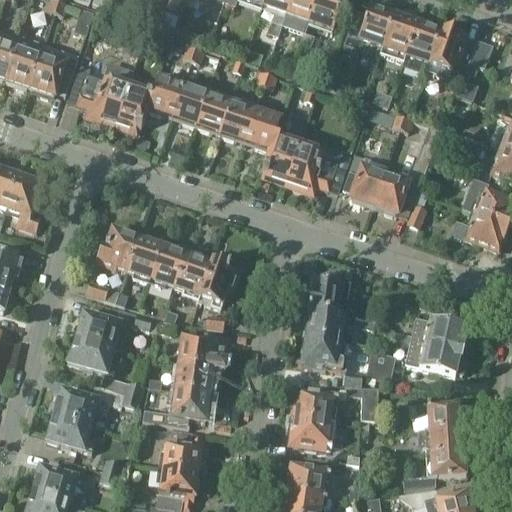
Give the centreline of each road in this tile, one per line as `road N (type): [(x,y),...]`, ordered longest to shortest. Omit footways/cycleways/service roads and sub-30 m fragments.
road 1 (residential): [(90,160),(0,474)]
road 2 (residential): [(246,511),(287,227)]
road 3 (residential): [(511,305),(287,227)]
road 4 (residential): [(287,227),(90,160)]
